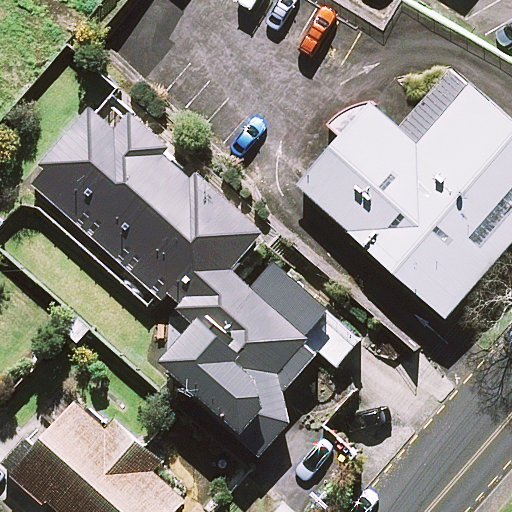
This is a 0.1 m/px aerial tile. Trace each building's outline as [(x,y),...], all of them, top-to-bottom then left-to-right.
[(88,22),(63,0),(52,0),(38,17),(69,44),(88,22)] [(387,94),(311,181),(454,305),(511,238),(511,104),(485,81),(436,136),(387,94)] [(150,304),(157,295),(163,301),(171,293),(185,305),(150,346),(248,431),(242,439),(265,459),(297,423),(289,393),(323,353),(341,368),(368,336),(277,257),(256,282),(238,267),(268,232),(196,169),(192,174),(172,157),(179,149),(133,109),(117,127),(99,111),(33,187),(51,203),(44,212),(150,304)] [(0,231),(9,221),(0,212),(0,231)] [(111,429),(80,402),(19,473),(64,511),(178,511),(188,500),(157,474),(166,463),(118,421),(111,429)]
